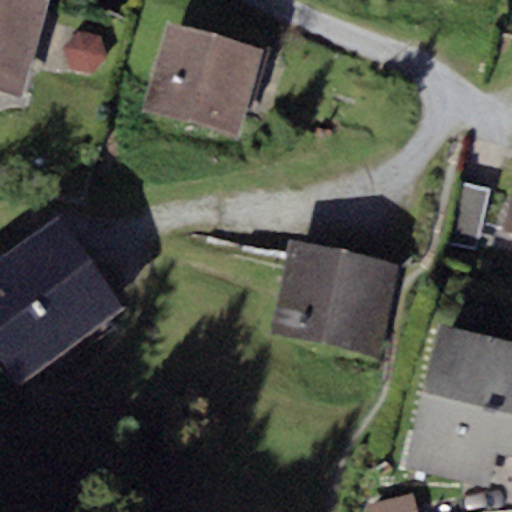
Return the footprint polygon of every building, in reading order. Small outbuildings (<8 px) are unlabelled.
[(45,0),(0,0),(0,90),(22,96),(45,0)] [(264,50),(168,24),(144,111),(240,137),(264,50)] [(60,216),(0,257),(0,363),(18,389),(127,313),(60,216)] [(398,264),(293,242),(274,334),(379,356),(398,264)] [(511,340),(440,324),(407,467),(489,486),(496,452),(511,455),(511,340)]
